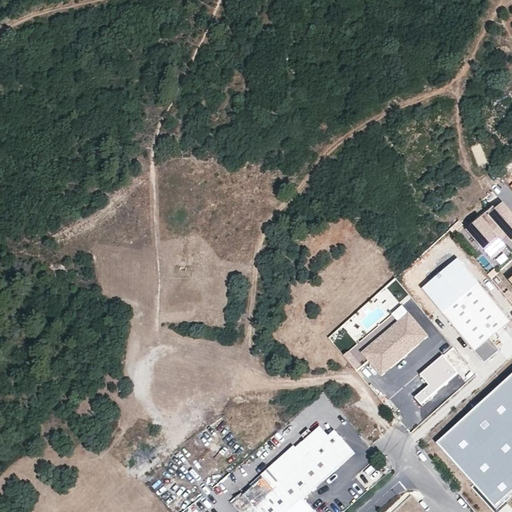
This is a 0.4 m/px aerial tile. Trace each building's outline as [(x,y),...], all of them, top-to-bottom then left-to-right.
[(505,243),(500,237),(494,230),(500,224),(506,232),(511,238),(511,208),(505,200),(504,201),(502,198),(490,208),(492,210),(490,212),(488,210),(465,230),(489,257),(505,243)] [(500,237),(506,232),(500,224),(494,230),(500,237)] [(488,336),(509,318),(459,260),(424,290),(484,361),(498,348),(488,336)] [(411,317),(407,311),(397,319),(402,325),(411,317)] [(375,348),(365,356),(382,375),(428,336),(411,317),(402,325),(397,319),(370,342),(375,348)] [(361,350),(365,356),(375,348),(370,342),(361,350)] [(461,376),(445,357),(422,377),(431,388),(417,400),(424,408),(461,376)] [(511,373),(436,442),(495,507),(511,492),(511,373)] [(356,453),(335,430),(329,436),(320,427),(313,434),(309,429),(301,435),(306,440),(303,442),(302,442),(296,448),(294,446),(261,475),(263,477),(233,505),(239,511),(315,511),(304,499),(356,453)]
